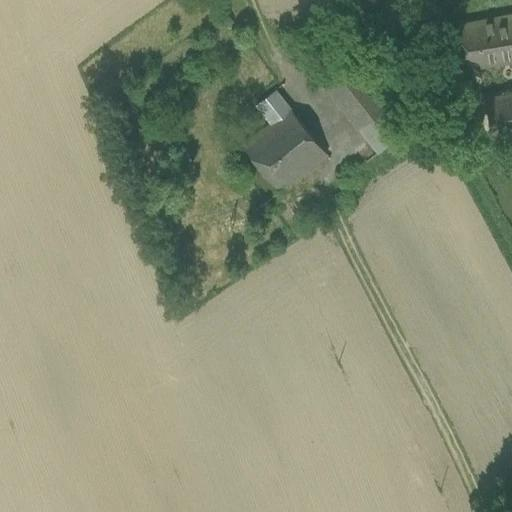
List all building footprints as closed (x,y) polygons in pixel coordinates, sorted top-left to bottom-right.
[(216,0),(168,0),(94,56),(118,90),(212,20),(220,29),(231,21),(216,0)] [(511,14),(456,24),(463,66),(511,58),(511,14)] [(337,36),(304,61),(375,154),(392,141),(373,116),(387,103),(337,36)] [(275,87),(254,104),(265,117),(286,100),(275,87)] [(511,93),(483,98),(488,137),(511,133),(511,93)] [(325,153),(288,107),(242,145),(277,190),(325,153)]
